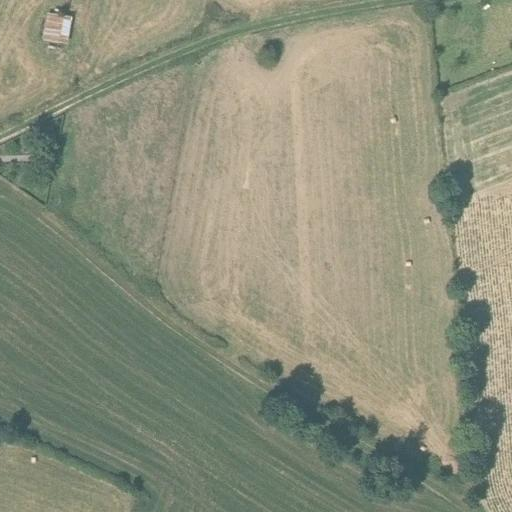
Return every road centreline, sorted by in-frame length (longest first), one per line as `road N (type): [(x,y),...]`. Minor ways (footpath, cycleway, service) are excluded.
road 1 (track): [(0,186),(149,308),(310,422),(413,475),(459,511)]
road 2 (track): [(0,138),(255,27),(417,0)]
